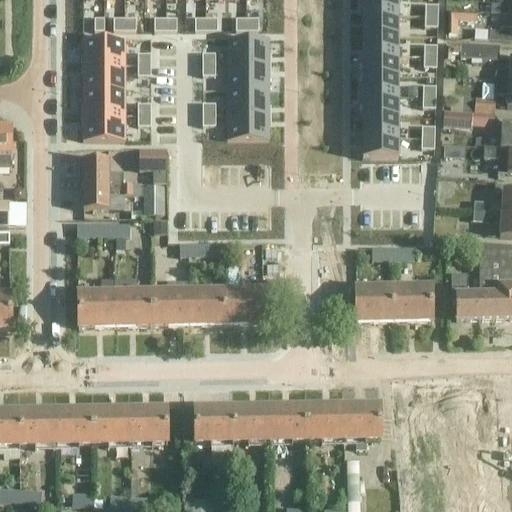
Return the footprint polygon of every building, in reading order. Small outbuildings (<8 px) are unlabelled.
[(361,0),(361,20),(397,20),(396,0),(361,0)] [(511,8),(492,6),(491,15),(511,17),(511,8)] [(424,9),(424,20),(437,20),(437,9),(424,9)] [(457,26),(476,27),(477,17),(447,16),(446,39),(456,39),(457,26)] [(361,20),(361,40),(397,40),(397,20),(361,20)] [(424,20),(424,31),(437,31),(437,20),(424,20)] [(153,22),(153,35),(165,35),(165,22),(153,22)] [(165,22),(165,35),(176,35),(176,22),(165,22)] [(194,22),(194,35),(205,35),(205,22),(194,22)] [(205,22),(205,35),(217,35),(217,22),(205,22)] [(235,22),(235,35),(246,35),(246,22),(235,22)] [(246,22),(246,35),(258,35),(258,22),(246,22)] [(94,23),(94,36),(103,36),(103,23),(94,23)] [(113,23),(113,36),(124,36),(124,23),(113,23)] [(124,23),(124,36),(135,35),(135,23),(124,23)] [(489,44),(489,42),(511,44),(511,31),(501,30),(501,34),(490,33),(490,34),(474,33),(473,43),(489,44)] [(361,40),(361,61),(397,61),(397,40),(361,40)] [(82,43),(82,69),(124,69),(124,43),(82,43)] [(226,43),(226,69),(268,68),(268,43),(226,43)] [(423,49),(423,60),(436,61),(436,50),(423,49)] [(463,62),(473,63),(499,65),(499,52),(464,50),(463,62)] [(202,57),(202,69),(214,69),(214,58),(202,57)] [(137,58),(137,69),(150,69),(150,58),(137,58)] [(423,60),(423,72),(436,72),(436,61),(423,60)] [(511,60),(510,74),(498,73),(495,74),(494,85),(511,86),(511,60)] [(361,61),(361,81),(397,81),(397,61),(361,61)] [(226,69),(226,94),(268,94),(268,68),(226,69)] [(82,69),(82,94),(124,94),(124,69),(82,69)] [(137,69),(137,80),(150,80),(150,69),(137,69)] [(202,69),(202,80),(215,80),(214,69),(202,69)] [(361,81),(361,102),(397,102),(397,81),(361,81)] [(511,110),(511,86),(494,85),(493,97),(508,98),(507,111),(511,110)] [(422,90),(422,102),(435,102),(435,91),(422,90)] [(82,94),(82,120),(124,120),(124,94),(82,94)] [(226,94),(226,119),(268,119),(268,94),(226,94)] [(361,102),(361,122),(397,122),(397,102),(361,102)] [(422,102),(421,113),(434,113),(435,102),(422,102)] [(462,102),(461,115),(472,117),(494,119),(495,103),(474,102),(474,103),(462,102)] [(137,108),(137,120),(150,120),(150,108),(137,108)] [(202,108),(202,119),(214,119),(214,108),(202,108)] [(472,117),(461,115),(444,115),(443,132),(470,134),(471,129),(472,117)] [(202,119),(202,130),(215,130),(214,119),(202,119)] [(226,119),(226,145),(268,145),(268,119),(226,119)] [(82,120),(82,145),(124,145),(124,120),(82,120)] [(137,120),(137,131),(150,131),(150,120),(137,120)] [(361,122),(361,143),(397,143),(397,122),(361,122)] [(511,127),(502,127),(501,152),(511,152),(511,127)] [(0,230),(5,230),(6,208),(0,207),(0,172),(10,173),(10,132),(0,131),(0,230)] [(421,131),(421,142),(433,143),(434,131),(421,131)] [(191,154),(207,153),(206,136),(190,137),(191,154)] [(421,142),(420,153),(433,154),(433,143),(421,142)] [(361,143),(361,163),(397,163),(397,143),(361,143)] [(483,163),(496,163),(498,163),(497,177),(511,177),(511,152),(501,152),(501,153),(483,152),(483,163)] [(166,154),(138,154),(138,176),(152,176),(152,188),(165,188),(166,154)] [(226,158),(227,171),(236,171),(237,184),(248,183),(247,157),(226,158)] [(82,164),(82,190),(120,190),(121,190),(121,179),(121,177),(108,177),(108,164),(82,164)] [(492,192),(509,191),(509,178),(492,179),(492,192)] [(82,190),(82,215),(108,215),(123,215),(123,200),(139,200),(139,190),(121,190),(120,190),(82,190)] [(143,219),(163,220),(164,192),(144,191),(143,219)] [(502,207),(501,217),(511,217),(511,194),(503,194),(502,207)] [(473,205),(472,216),(489,217),(489,206),(473,205)] [(472,226),(500,228),(500,240),(511,241),(511,217),(501,217),(489,217),(472,216),(472,226)] [(86,228),(76,228),(76,241),(86,241),(86,228)] [(94,228),(86,228),(86,241),(95,241),(97,241),(97,228),(94,228)] [(107,228),(97,228),(97,241),(108,241),(107,228)] [(113,228),(107,228),(108,241),(113,241),(115,241),(118,241),(118,228),(113,228)] [(129,228),(118,228),(118,241),(123,241),(129,241),(129,228)] [(434,228),(434,245),(455,246),(456,229),(434,228)] [(0,249),(9,249),(9,239),(0,238),(0,249)] [(206,249),(200,249),(200,261),(206,261),(210,261),(210,248),(206,249)] [(221,248),(210,248),(210,261),(221,261),(221,248)] [(231,248),(221,248),(221,261),(232,261),(231,248)] [(497,297),(478,298),(479,324),(511,323),(511,251),(477,248),(478,291),(497,291),(497,297)] [(189,249),(179,249),(179,250),(179,262),(189,261),(189,249)] [(200,249),(189,249),(189,261),(200,261),(200,249)] [(371,253),(371,265),(382,264),(382,252),(371,252),(371,253)] [(392,252),(382,252),(382,264),(393,264),(392,252)] [(403,252),(392,252),(393,264),(403,264),(403,252)] [(413,252),(403,252),(403,264),(414,264),(413,252)] [(478,298),(467,298),(466,278),(450,278),(451,300),(453,299),(454,325),(479,324),(478,298)] [(132,282),(114,282),(114,296),(115,332),(133,332),(152,331),(151,295),(137,295),(137,282),(132,282)] [(170,295),(151,295),(152,331),(170,331),(189,330),(188,295),(188,285),(169,286),(170,295)] [(374,291),(354,291),(355,327),(375,327),(393,326),(392,290),(374,291)] [(411,290),(392,290),(393,326),(412,326),(432,326),(431,319),(431,291),(431,290),(411,290)] [(243,293),(225,294),(226,330),(244,329),(263,329),(263,293),(243,293)] [(189,295),(188,295),(189,330),(207,330),(226,330),(225,294),(209,294),(207,294),(189,295)] [(96,296),(77,297),(77,333),(96,332),(115,332),(114,296),(96,296)] [(0,298),(0,334),(11,334),(10,298),(0,298)] [(454,425),(489,422),(487,402),(453,405),(454,425)] [(360,409),(341,409),(342,445),(342,448),(360,448),(360,445),(380,444),(379,408),(360,409)] [(323,409),(304,410),(305,446),(323,445),(342,445),(341,409),(323,409)] [(249,410),(230,411),(231,447),(249,446),(268,446),(267,410),(249,410)] [(286,410),(267,410),(268,446),(286,446),(305,446),(304,410),(286,410)] [(212,411),(193,411),(194,447),(211,447),(211,464),(232,463),(231,447),(230,411),(212,411)] [(147,412),(128,413),(129,449),(148,448),(167,448),(166,412),(147,412)] [(73,414),(54,414),(55,450),(74,450),(92,449),(91,413),(73,414)] [(110,413),(91,413),(92,449),(111,449),(129,449),(128,413),(110,413)] [(0,414),(0,450),(18,450),(17,414),(0,414)] [(36,414),(17,414),(18,450),(37,450),(55,450),(54,414),(36,414)] [(434,454),(432,414),(417,415),(420,454),(434,454)] [(456,445),(491,442),(489,422),(454,425),(456,445)] [(458,465),(492,462),(491,442),(456,445),(458,465)] [(459,485),(494,482),(492,462),(458,465),(459,485)] [(365,468),(369,497),(384,495),(380,466),(365,468)] [(461,505),(496,502),(494,482),(459,485),(461,505)] [(0,494),(0,506),(8,507),(9,495),(0,494)] [(9,495),(8,507),(18,508),(19,496),(9,495)] [(19,496),(18,508),(29,508),(30,496),(19,496)] [(30,496),(29,508),(40,509),(40,497),(30,496)] [(71,511),(82,511),(83,500),(72,499),(71,511)] [(83,511),(92,511),(93,500),(83,500),(82,511),(83,511)] [(110,501),(108,511),(119,511),(120,502),(110,501)] [(307,511),(322,511),(324,504),(310,501),(307,511)] [(120,502),(119,511),(129,511),(130,503),(120,502)] [(191,502),(189,511),(211,511),(212,508),(212,503),(191,502)] [(461,511),(496,511),(496,502),(461,505),(461,511)] [(130,503),(129,511),(140,511),(141,503),(130,503)] [(141,503),(140,511),(150,511),(151,504),(141,503)]
